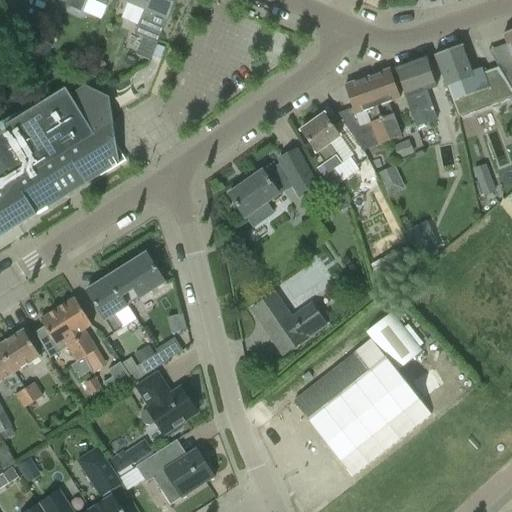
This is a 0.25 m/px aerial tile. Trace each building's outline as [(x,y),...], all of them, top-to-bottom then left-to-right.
[(68,0),(66,7),(80,13),(85,0),(68,0)] [(128,0),(127,4),(144,11),(134,34),(157,44),(167,21),(168,21),(176,0),(128,0)] [(509,33),(503,35),(511,60),(511,62),(498,68),(511,91),(511,27),(510,28),(509,33)] [(36,40),(29,57),(45,63),(52,47),(36,40)] [(463,47),(433,57),(444,88),(464,119),(511,103),(511,102),(488,74),(474,78),(463,47)] [(426,60),(396,71),(402,89),(416,128),(436,121),(430,104),(426,93),(436,89),(433,79),(426,60)] [(129,108),(163,88),(151,68),(117,89),(129,108)] [(367,79),(390,142),(401,138),(389,105),(400,101),(396,90),(389,71),(367,79)] [(353,109),(338,115),(342,121),(361,152),(363,152),(379,146),(390,142),(367,79),(344,87),(353,109)] [(0,238),(18,227),(99,177),(100,178),(100,177),(125,162),(117,148),(113,126),(112,118),(109,98),(85,87),(70,96),(66,89),(0,129),(0,238)] [(324,115),(301,132),(324,165),(317,170),(322,178),(350,158),(351,160),(356,167),(356,168),(367,162),(367,161),(361,152),(342,121),(332,128),(324,115)] [(460,135),(463,148),(482,144),(479,130),(460,135)] [(413,155),(408,141),(391,148),(396,161),(413,155)] [(229,196),(236,207),(234,209),(240,216),(242,215),(245,219),(246,218),(254,229),(273,215),(266,204),(278,195),(273,188),(288,178),(298,196),(312,189),(292,153),(278,161),(281,165),(265,176),(262,172),(229,196)] [(490,177),(477,182),(483,198),(496,194),(490,177)] [(343,190),(331,195),(339,213),(350,208),(343,190)] [(448,215),(469,235),(491,212),(471,192),(448,215)] [(330,254),(349,239),(330,215),(311,229),(330,254)] [(423,224),(405,233),(419,260),(436,251),(423,224)] [(408,246),(368,267),(376,281),(394,272),(396,275),(399,273),(401,277),(406,274),(405,271),(418,265),(408,246)] [(108,279),(126,308),(165,284),(146,255),(108,279)] [(86,292),(92,302),(114,335),(122,330),(113,317),(126,308),(108,279),(86,292)] [(275,295),(252,311),(283,356),(327,326),(312,304),(291,318),(275,295)] [(84,331),(92,326),(75,299),(57,310),(87,357),(97,351),(84,331)] [(85,359),(87,357),(57,310),(40,321),(57,348),(65,344),(76,362),(70,367),(78,379),(91,371),(85,359)] [(390,314),(366,333),(391,365),(397,372),(421,353),(390,314)] [(39,357),(34,349),(23,332),(0,346),(0,351),(14,373),(39,357)] [(149,347),(134,357),(140,365),(154,356),(149,347)] [(363,349),(294,403),(313,427),(382,372),(363,349)] [(0,382),(14,373),(0,351),(0,382)] [(137,368),(143,377),(164,364),(158,354),(154,356),(140,365),(137,368)] [(121,365),(133,383),(143,377),(137,368),(131,359),(121,365)] [(110,397),(132,383),(120,364),(108,372),(112,379),(103,385),(110,397)] [(149,426),(156,423),(164,436),(197,414),(181,389),(171,395),(170,395),(169,396),(166,391),(167,390),(157,375),(136,389),(149,409),(141,414),(140,419),(145,426),(149,426)] [(90,395),(100,389),(95,379),(84,385),(90,395)] [(24,390),(33,404),(42,399),(33,385),(24,390)] [(24,409),(33,404),(24,390),(16,396),(24,409)] [(6,443),(17,437),(0,406),(0,434),(1,434),(6,443)] [(354,449),(362,471),(378,466),(370,443),(354,449)] [(171,445),(136,468),(146,484),(153,479),(170,507),(215,478),(196,450),(181,460),(171,445)] [(123,452),(110,461),(119,474),(132,465),(125,455),(123,452)] [(104,459),(84,473),(103,502),(90,511),(122,511),(110,493),(121,485),(104,459)] [(30,460),(17,468),(22,476),(35,468),(30,460)] [(135,472),(123,480),(127,485),(138,478),(135,472)] [(1,482),(7,493),(23,485),(16,474),(1,482)] [(90,511),(88,511),(72,511),(59,492),(38,505),(43,511),(90,511)]
